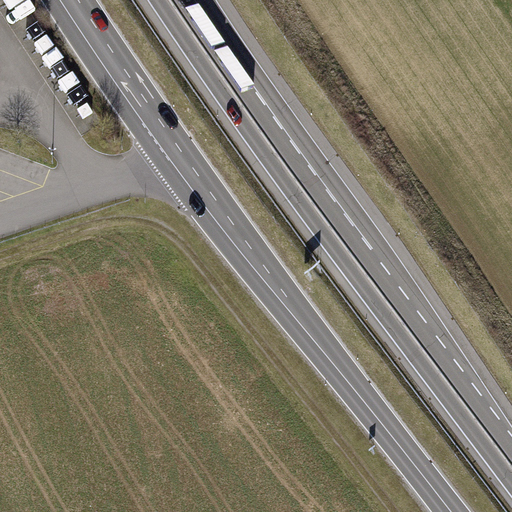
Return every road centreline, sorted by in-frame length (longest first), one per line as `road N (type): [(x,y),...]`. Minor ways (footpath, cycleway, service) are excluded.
road 1 (primary): [(448,511),(180,164),(67,0)]
road 2 (trunk): [(160,0),(511,480)]
road 3 (track): [(391,511),(171,237),(148,224),(118,222),(0,257)]
road 4 (trunk): [(511,447),(223,57)]
